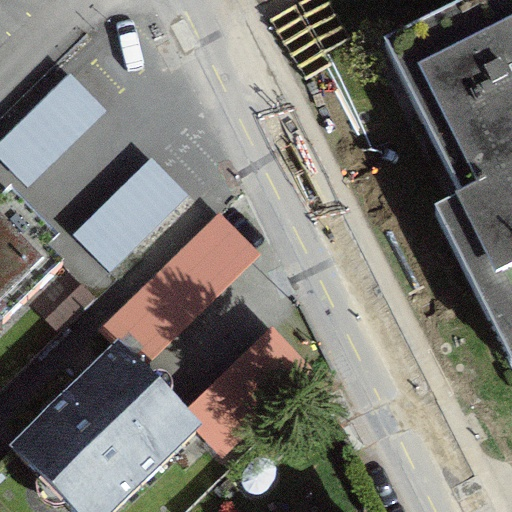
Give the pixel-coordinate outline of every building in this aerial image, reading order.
[(511,0),(509,0),(389,56),(466,220),(445,230),(511,374),(511,0)] [(67,76),(0,147),(0,160),(31,189),(104,111),(67,76)] [(179,189),(144,154),(67,231),(103,266),(179,189)] [(0,303),(49,255),(0,205),(0,303)] [(127,511),(198,440),(115,359),(4,471),(46,511),(127,511)]
